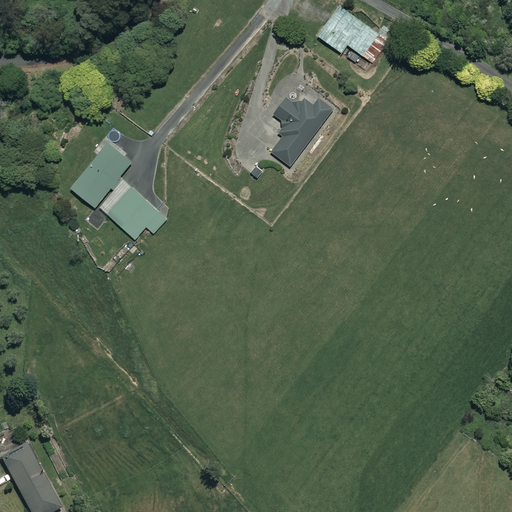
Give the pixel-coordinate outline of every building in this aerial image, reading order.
[(388,41),(340,5),(318,35),(341,52),(347,44),(372,62),(388,41)] [(299,101),(286,91),(270,113),(283,122),(277,131),(281,133),(271,147),(267,152),(291,169),(333,109),(307,90),(299,101)] [(132,160),(107,141),(71,187),(96,206),(132,160)] [(129,184),(124,179),(99,206),(135,238),(146,226),(153,233),(166,219),(129,184)] [(51,511),(60,507),(26,443),(1,456),(8,469),(30,511),(51,511)]
